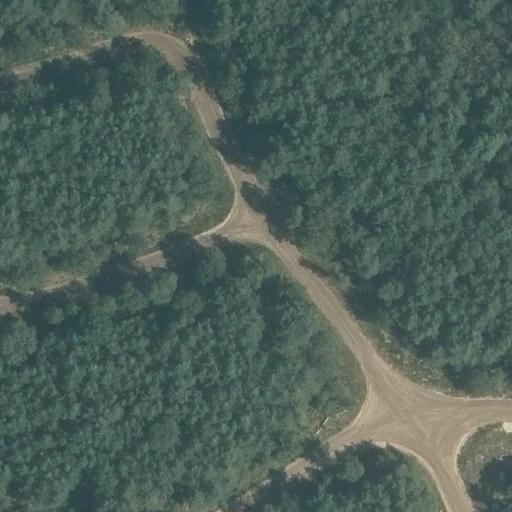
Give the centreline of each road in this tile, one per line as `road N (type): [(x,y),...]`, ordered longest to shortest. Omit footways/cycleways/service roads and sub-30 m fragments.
road 1 (track): [(0,81),(131,43),(162,44),(187,61),(245,187),(412,414),(462,511)]
road 2 (track): [(0,307),(137,267),(263,214)]
road 3 (track): [(236,511),(412,414)]
